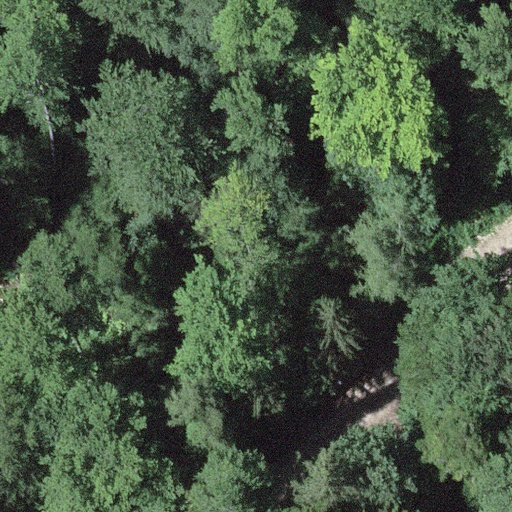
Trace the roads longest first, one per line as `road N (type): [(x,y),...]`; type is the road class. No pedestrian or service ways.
road 1 (track): [(511,252),(393,344),(220,511)]
road 2 (track): [(511,313),(445,345),(393,344)]
